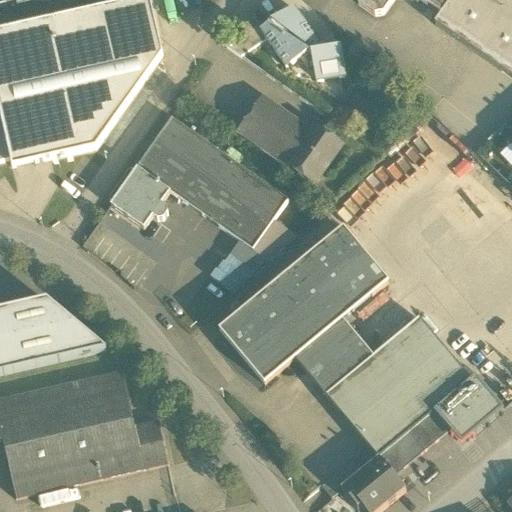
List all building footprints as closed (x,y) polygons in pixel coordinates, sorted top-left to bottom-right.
[(454,0),(356,0),(358,6),(375,18),(383,17),(395,0),(416,0),(442,18),(454,0)] [(511,0),(454,0),(442,18),(435,26),(511,80),(511,0)] [(0,35),(0,111),(12,163),(11,163),(13,171),(97,152),(163,58),(150,1),(0,35)] [(267,43),(286,71),(305,58),(317,50),(319,48),(295,12),(263,34),(262,34),(267,43)] [(227,50),(241,61),(242,60),(267,43),(262,34),(263,34),(255,22),(234,36),(238,42),(227,50)] [(314,64),(318,85),(345,80),(340,52),(324,55),(321,56),(317,50),(305,58),(310,65),(313,63),(314,64)] [(205,111),(233,130),(246,112),(218,93),(205,111)] [(239,135),(288,169),(312,135),(263,101),(239,135)] [(0,165),(11,163),(12,163),(0,111),(0,165)] [(181,128),(199,140),(205,131),(187,118),(181,128)] [(172,122),(137,172),(170,195),(203,218),(238,168),(199,140),(181,128),(172,122)] [(289,169),(314,187),(341,148),(315,130),(312,135),(288,169),(289,170),(289,169)] [(203,218),(253,253),(274,223),(288,203),(238,168),(203,218)] [(162,207),(170,195),(137,172),(111,209),(144,232),(153,220),(158,223),(164,222),(168,216),(167,211),(162,207)] [(274,223),(253,253),(269,264),(295,239),(274,223)] [(265,388),(295,362),(342,323),(388,284),(343,231),(220,334),(265,388)] [(47,304),(0,314),(0,377),(106,353),(47,304)] [(378,462),(379,461),(409,436),(434,415),(472,384),(419,321),(373,360),(326,399),(378,462)] [(295,362),(326,399),(373,360),(342,323),(295,362)] [(0,444),(3,444),(16,502),(169,467),(160,424),(136,430),(123,375),(0,403),(0,444)] [(476,380),(472,384),(477,391),(482,387),(476,380)] [(472,440),(504,413),(482,387),(477,391),(472,384),(434,415),(449,434),(453,438),(454,438),(456,441),(469,442),(471,440),(472,440)] [(409,436),(425,454),(449,434),(434,415),(409,436)] [(425,454),(409,436),(379,461),(390,475),(399,468),(403,472),(425,454)] [(361,509),(363,511),(383,511),(406,494),(394,480),(390,475),(379,461),(378,462),(362,475),(345,490),(361,509)] [(345,490),(362,475),(352,463),(321,488),(332,501),(341,493),(341,492),(345,490)] [(390,475),(394,480),(403,472),(399,468),(390,475)] [(358,511),(361,509),(345,490),(341,492),(341,493),(358,511)]
